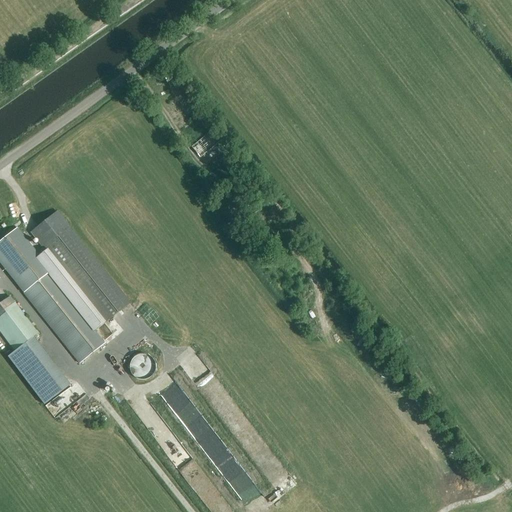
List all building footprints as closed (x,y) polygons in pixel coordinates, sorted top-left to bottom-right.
[(200,158),(223,138),(215,128),(191,147),(200,158)] [(274,203),(268,193),(239,210),(245,220),(274,203)] [(57,212),(30,233),(46,252),(40,257),(51,271),(49,273),(49,274),(95,332),(131,303),(57,212)] [(17,229),(0,242),(0,263),(24,294),(49,273),(51,271),(40,257),(17,229)] [(49,274),(24,294),(79,363),(104,344),(95,332),(49,274)] [(0,303),(0,332),(15,352),(38,334),(10,297),(0,303)] [(142,363),(143,372),(150,371),(149,362),(142,363)]
